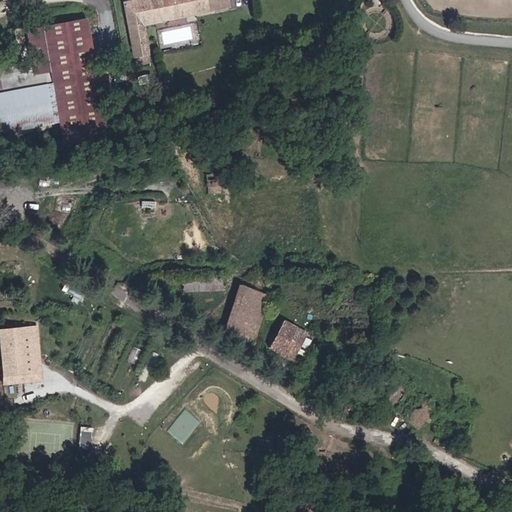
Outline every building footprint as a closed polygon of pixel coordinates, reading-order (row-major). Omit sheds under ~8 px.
[(147,23),(211,9),(208,0),(128,0),(125,1),(136,54),(152,51),(147,23)] [(108,136),(87,18),(42,26),(50,71),(33,74),(31,65),(20,67),(20,64),(0,67),(0,130),(60,120),(64,144),(108,136)] [(218,194),(216,174),(203,175),(204,194),(218,194)] [(181,281),(181,290),(204,291),(204,282),(181,281)] [(256,335),(268,293),(235,284),(221,330),(246,337),(247,332),(256,335)] [(294,353),(308,329),(296,323),(284,347),(294,353)] [(32,332),(0,334),(0,387),(36,384),(32,332)] [(361,382),(353,357),(335,362),(343,387),(361,382)] [(425,423),(436,407),(396,378),(382,397),(418,424),(420,419),(425,423)] [(78,448),(91,449),(93,427),(80,426),(78,448)]
